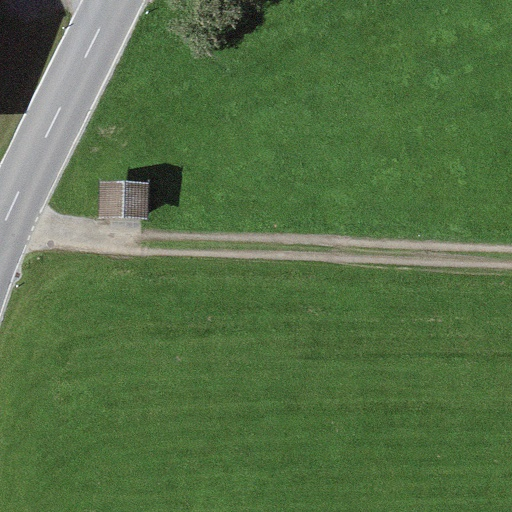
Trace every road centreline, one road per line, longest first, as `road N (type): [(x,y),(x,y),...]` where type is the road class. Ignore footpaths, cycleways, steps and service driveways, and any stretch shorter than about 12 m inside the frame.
road 1 (track): [(0,238),(511,256)]
road 2 (secondary): [(116,0),(0,230)]
